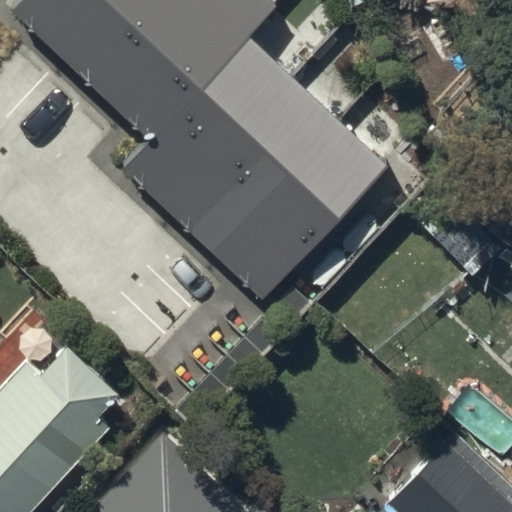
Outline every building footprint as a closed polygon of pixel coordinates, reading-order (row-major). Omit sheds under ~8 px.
[(245,21),(264,0),(15,0),(149,123),(117,157),(258,287),(385,150),(245,21)] [(42,360),(27,346),(0,374),(0,511),(11,511),(107,410),(99,402),(118,382),(66,333),(42,360)] [(441,363),(417,389),(458,428),(482,402),(441,363)] [(84,511),(282,511),(258,490),(248,501),(165,423),(83,511),(84,511)] [(389,494),(408,511),(511,511),(511,494),(446,433),(389,494)]
